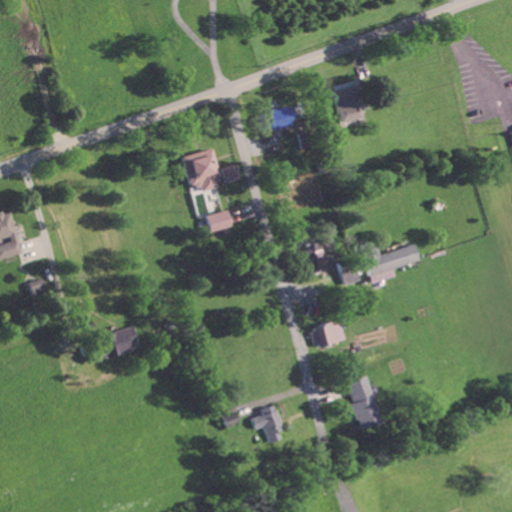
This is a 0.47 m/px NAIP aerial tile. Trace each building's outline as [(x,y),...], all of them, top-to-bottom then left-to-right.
[(331,86),(340,124),(365,118),(356,80),(331,86)] [(256,116),(262,134),(295,123),(290,106),(256,116)] [(181,157),(189,187),(199,185),(201,193),(221,187),(211,149),(181,157)] [(220,169),(225,184),(241,180),(236,164),(220,169)] [(206,216),(210,233),(232,228),(227,211),(206,216)] [(0,259),(21,255),(10,212),(0,214),(0,239),(7,237),(9,243),(0,245),(0,259)] [(320,254),(335,250),(332,239),(300,247),(307,274),(324,270),(320,254)] [(413,245),(378,256),(374,242),(360,247),(371,284),(394,277),(392,269),(418,262),(413,245)] [(46,295),(44,280),(30,282),(33,298),(46,295)] [(309,330),(315,349),(344,339),(338,321),(309,330)] [(99,337),(105,359),(139,350),(134,328),(99,337)] [(344,382),(358,431),(379,424),(365,376),(344,382)] [(268,443),(279,440),(276,430),(280,429),(273,406),(260,410),(262,415),(251,419),(254,430),(263,427),(268,443)] [(238,423),(235,413),(221,418),(225,428),(238,423)]
